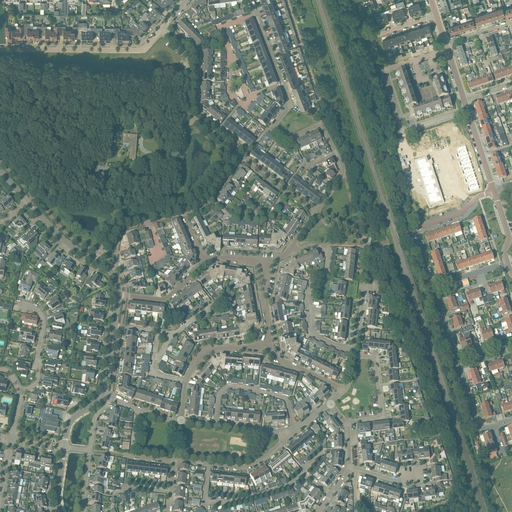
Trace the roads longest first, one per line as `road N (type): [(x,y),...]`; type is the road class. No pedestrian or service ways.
road 1 (residential): [(255,14),(290,104),(273,128),(286,139),(320,123)]
road 2 (residential): [(0,48),(140,51),(161,28)]
road 3 (residential): [(314,214),(365,246),(352,355)]
road 4 (residential): [(161,28),(188,56),(190,116),(234,154)]
road 5 (residential): [(433,287),(415,228),(460,213),(493,190)]
road 6 (residential): [(271,346),(205,350),(185,382),(180,421)]
road 7 (residential): [(291,433),(243,466),(173,460)]
